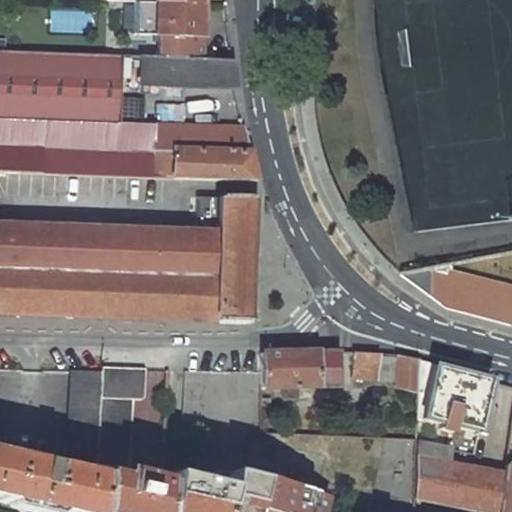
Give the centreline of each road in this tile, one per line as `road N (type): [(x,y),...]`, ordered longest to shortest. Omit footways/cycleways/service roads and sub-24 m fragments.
road 1 (residential): [(0,333),(271,340),(338,286)]
road 2 (tertiary): [(338,286),(290,189),(269,109),(263,0)]
road 3 (tertiary): [(511,354),(385,316),(338,286)]
